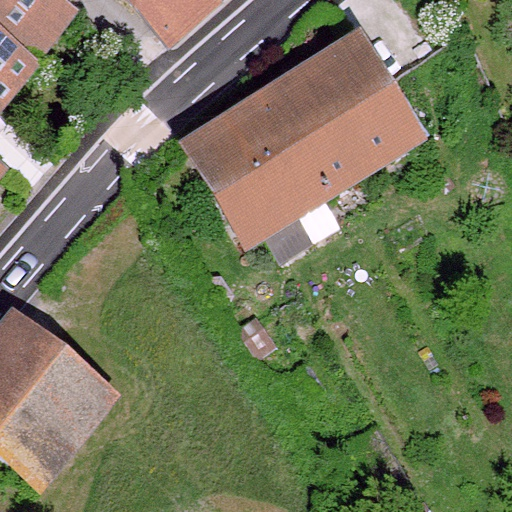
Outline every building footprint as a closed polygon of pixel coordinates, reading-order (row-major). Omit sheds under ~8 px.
[(0,97),(70,9),(58,0),(18,0),(0,24),(0,97)] [(0,0),(0,24),(18,0),(0,0)] [(147,0),(176,32),(212,0),(147,0)] [(414,149),(363,63),(199,160),(250,247),(414,149)] [(96,395),(27,341),(0,372),(0,452),(34,479),(66,437),(96,395)]
